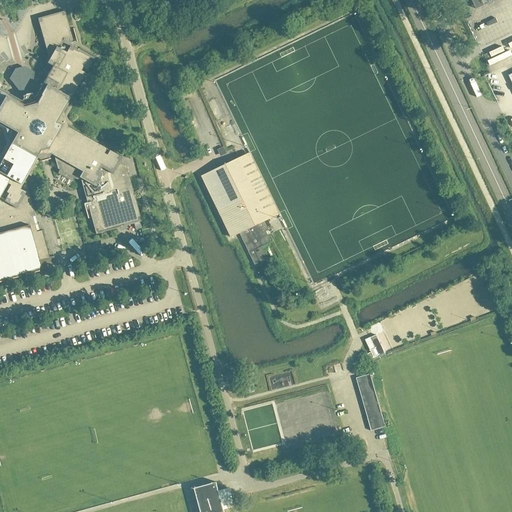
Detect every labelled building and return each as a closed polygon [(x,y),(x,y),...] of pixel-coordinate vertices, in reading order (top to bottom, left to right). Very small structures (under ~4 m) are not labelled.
[(484,5),(483,5),(493,0),(471,0),(476,9),(484,5)] [(49,59),(47,63),(53,66),(34,98),(35,100),(32,100),(31,99),(30,98),(29,97),(27,98),(26,99),(26,100),(25,102),(23,103),(23,102),(0,88),(0,281),(2,281),(2,280),(1,280),(6,278),(6,279),(6,280),(20,276),(20,275),(20,274),(25,273),(25,274),(25,275),(39,271),(38,270),(38,269),(41,268),(39,260),(49,257),(42,230),(37,232),(34,221),(35,221),(34,216),(35,216),(25,180),(28,175),(31,176),(36,166),(34,164),(38,157),(40,156),(41,158),(48,156),(48,154),(50,153),(54,156),(57,169),(76,179),(80,178),(96,234),(122,227),(122,225),(126,224),(126,225),(133,224),(139,222),(141,221),(126,167),(118,163),(122,157),(66,126),(63,124),(61,116),(62,113),(63,113),(74,92),(76,89),(94,58),(74,47),(64,11),(38,18),(49,59)] [(221,156),(227,153),(226,152),(224,146),(223,147),(217,149),(221,156)] [(250,153),(201,176),(230,237),(239,233),(256,267),(265,262),(269,261),(268,260),(262,247),(271,242),(267,235),(265,231),(272,228),(267,219),(279,213),(250,153)] [(57,266),(54,256),(49,257),(39,260),(41,268),(42,270),(57,266)] [(370,337),(365,340),(371,352),(374,358),(379,355),(370,337)] [(381,414),(371,378),(370,374),(356,378),(367,418),(371,431),(381,428),(385,427),(382,414),(381,414)] [(221,502),(218,490),(216,482),(194,488),(194,489),(196,489),(202,511),(224,511),(221,502)]
